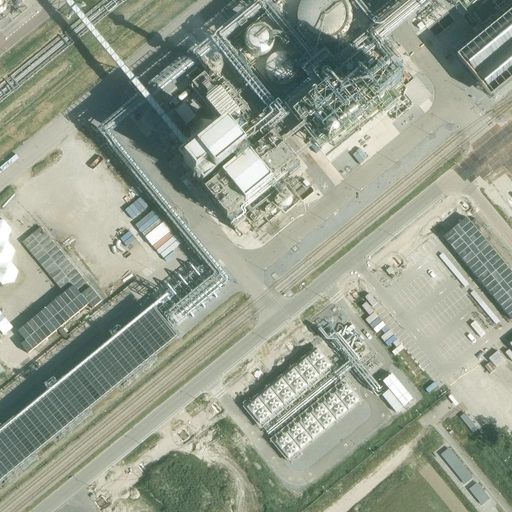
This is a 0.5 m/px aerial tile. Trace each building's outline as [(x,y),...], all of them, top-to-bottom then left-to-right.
[(297,18),(298,25),(302,31),(307,37),(313,40),(320,42),(327,42),(334,40),(340,35),(344,30),(347,23),(348,16),(346,9),(343,2),(340,0),(304,0),(301,4),(298,11),(297,18)] [(244,46),(245,51),(248,55),(252,58),(256,59),(261,59),(265,57),(269,55),(272,51),(273,46),(273,41),(271,36),(267,33),(263,31),(257,30),(252,32),(247,35),(245,40),(244,46)] [(265,71),(266,77),(269,81),(274,85),(279,87),(285,87),(291,84),(295,80),(297,76),(298,70),(297,65),(294,61),(291,57),(286,55),(280,55),(274,56),(270,60),(266,65),(265,71)] [(214,129),(175,161),(234,234),(248,222),(240,212),(284,178),(285,180),(296,171),(270,141),(247,160),(223,131),(219,135),(214,129)] [(297,189),(304,196),(309,190),(302,183),(297,189)] [(511,274),(465,219),(441,239),(510,322),(511,320),(511,274)] [(435,234),(421,246),(427,254),(442,241),(435,234)] [(143,263),(134,271),(138,276),(147,268),(143,263)] [(373,293),(367,296),(374,308),(379,304),(373,293)] [(0,434),(0,487),(177,341),(151,310),(0,434)] [(367,320),(375,328),(384,320),(376,312),(367,320)] [(403,320),(384,335),(418,378),(437,363),(403,320)] [(317,349),(243,408),(288,461),(362,403),(317,349)] [(392,388),(385,394),(400,412),(417,398),(395,373),(385,381),(392,388)] [(427,387),(437,381),(433,376),(424,383),(427,387)] [(379,392),(396,415),(399,413),(385,393),(391,389),(389,385),(379,392)] [(480,392),(472,399),(479,407),(487,400),(480,392)] [(489,403),(481,409),(487,417),(495,411),(489,403)] [(473,432),(479,428),(468,410),(462,414),(473,432)] [(448,449),(440,456),(465,486),(473,479),(448,449)] [(477,484),(468,491),(481,507),(490,500),(477,484)]
